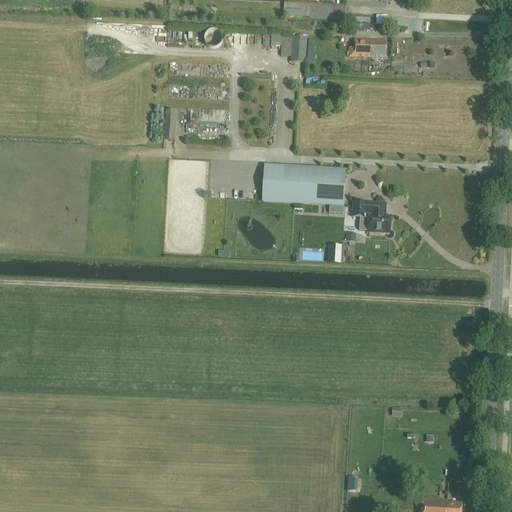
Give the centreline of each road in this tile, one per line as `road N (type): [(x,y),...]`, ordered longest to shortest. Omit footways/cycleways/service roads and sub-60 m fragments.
road 1 (secondary): [(486,511),(511,2)]
road 2 (track): [(497,305),(0,282)]
